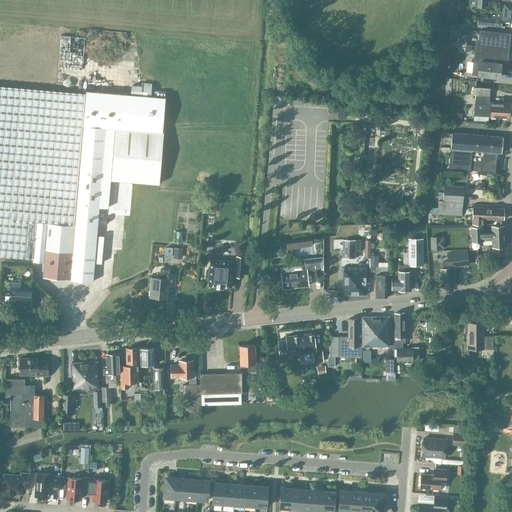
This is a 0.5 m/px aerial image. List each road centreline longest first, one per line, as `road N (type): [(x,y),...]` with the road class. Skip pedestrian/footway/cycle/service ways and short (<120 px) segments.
road 1 (tertiary): [(0,354),(511,285)]
road 2 (residential): [(142,511),(148,466),(161,456),(404,471)]
